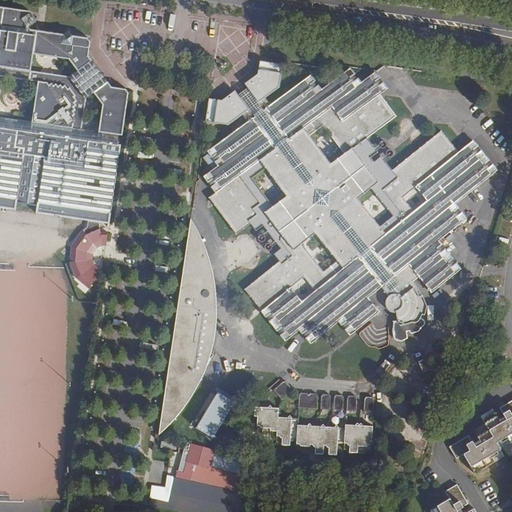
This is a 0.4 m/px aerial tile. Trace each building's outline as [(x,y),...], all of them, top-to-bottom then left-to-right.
[(0,209),(16,212),(17,204),(38,207),(37,215),(88,222),(97,224),(109,226),(129,91),(130,89),(112,86),(100,70),(89,55),(91,40),(26,31),(29,13),(0,8),(0,209)] [(372,83),(378,78),(374,73),(360,83),(357,79),(350,84),(347,80),(354,75),(349,68),(320,90),(318,86),(311,91),(308,86),(314,81),(309,75),(269,105),(264,98),(277,88),(280,66),(260,63),(258,73),(256,75),(242,85),(245,88),(313,177),(312,183),(305,183),(237,94),(234,91),(224,99),(219,102),(206,100),(203,122),(226,125),(240,115),(245,122),(205,153),(210,158),(217,153),(220,158),(213,163),(216,167),(201,178),(205,184),(213,179),(216,183),(209,189),(212,193),(206,198),(209,201),(234,235),(249,224),(254,231),(261,226),(265,231),(259,235),(258,235),(256,236),(256,237),(255,239),(256,241),(257,242),(258,242),(259,242),(261,242),(262,241),(262,240),(262,238),(267,234),(273,242),(268,246),(267,245),(266,245),(264,245),(263,246),(263,247),(263,248),(263,249),(263,250),(264,252),(266,252),(268,252),(269,251),(270,250),(270,248),(275,244),(279,250),(272,256),(277,263),(242,290),(263,318),(269,313),(273,318),(267,323),(274,332),(280,328),(283,332),(277,336),(282,343),(297,331),(300,335),(306,330),(309,334),(303,339),(308,345),(336,323),(339,327),(346,321),(350,326),(343,332),(347,337),(378,313),(366,299),(370,296),(379,289),(387,299),(385,300),(385,301),(384,302),(383,303),(383,304),(383,306),(383,308),(384,310),(385,312),(386,312),(388,313),(389,313),(390,313),(392,313),(393,313),(393,320),(391,321),(390,335),(391,338),(392,339),(392,340),(394,341),(395,342),(396,343),(398,343),(400,342),(401,342),(402,341),(403,340),(404,339),(404,338),(405,336),(405,335),(405,333),(407,333),(407,336),(415,334),(423,324),(424,321),(419,320),(420,317),(424,317),(425,308),(421,297),(417,297),(412,288),(414,287),(411,284),(417,279),(430,295),(461,270),(455,264),(449,269),(446,264),(452,259),(444,250),(438,254),(435,250),(441,246),(437,240),(465,219),(460,213),(454,218),(451,214),(457,209),(453,204),(495,171),(491,165),(485,170),(481,165),(487,160),(479,151),(473,155),(470,152),(477,147),(472,141),(456,153),(440,131),(398,163),(389,170),(382,161),(385,159),(386,160),(387,160),(389,159),(390,159),(392,157),(392,155),(391,153),(390,152),(388,151),(387,151),(385,152),(383,155),(380,158),(378,156),(371,161),(369,160),(377,153),(375,151),(377,149),(379,150),(381,150),(382,149),(383,147),(384,145),(383,143),(381,142),(379,142),(378,142),(376,143),(376,145),(376,146),(373,148),(366,139),(395,117),(378,96),(387,89),(381,83),(376,87),(372,83)] [(313,177),(245,88),(237,94),(305,183),(312,183),(313,177)] [(213,141),(214,139),(213,138),(212,136),(211,135),(209,135),(207,135),(206,136),(204,137),(204,139),(204,141),(205,142),(206,144),(207,144),(209,144),(211,144),(212,143),(213,141)] [(168,370),(159,433),(169,423),(174,417),(182,408),(188,400),(196,386),(200,380),(204,371),(209,357),(211,349),(213,341),(215,331),(216,314),(217,301),(216,288),(214,277),(212,267),(210,258),(206,249),(201,236),(195,224),(191,218),(186,252),(176,315),(168,370)] [(94,282),(100,283),(102,271),(99,271),(94,265),(92,261),(91,258),(92,255),(93,251),(101,244),(106,243),(108,234),(102,232),(97,224),(88,222),(87,230),(83,231),(71,247),(72,265),(72,267),(79,282),(86,289),(87,289),(94,282)] [(84,291),(86,289),(79,282),(72,267),(68,268),(75,283),(84,291)] [(284,382),(271,393),(278,401),(289,392),(290,388),(284,382)] [(219,392),(193,426),(209,438),(235,405),(219,392)] [(297,397),(296,408),(315,409),(316,398),(314,395),(299,394),(297,397)] [(322,395),(320,398),(319,410),(328,410),(329,399),(327,396),(322,395)] [(341,397),(335,397),(333,399),(332,411),(342,411),(343,400),(341,397)] [(353,398),(348,397),(346,400),(345,412),(354,412),(355,401),(353,398)] [(364,399),(362,401),(361,413),(371,413),(372,402),(371,399),(364,399)] [(474,449),(471,445),(467,437),(448,447),(455,460),(462,456),(472,475),(490,465),(486,458),(499,451),(495,444),(506,438),(509,443),(511,441),(511,401),(499,409),(503,417),(505,420),(498,423),(496,420),(491,409),(479,416),(484,425),(472,431),(478,442),(480,446),(474,449)] [(366,448),(369,446),(370,427),(343,425),(343,429),(296,425),(296,420),(275,418),(276,410),(253,407),(252,418),(256,418),(255,426),(259,429),(268,430),(268,432),(274,433),(274,437),(278,438),(278,440),(280,440),(279,446),(287,447),(288,441),(294,441),(294,444),(298,448),(307,449),(309,445),(312,446),(312,447),(313,448),(313,455),(320,456),(321,446),(325,446),(325,449),(328,450),(327,456),(334,457),(335,445),(343,445),(349,449),(348,455),(356,455),(356,447),(366,448)] [(234,489),(242,457),(185,442),(182,454),(172,452),(167,469),(174,471),(165,506),(190,511),(223,511),(229,488),(234,489)] [(368,456),(369,446),(366,448),(356,447),(356,455),(368,456)] [(486,458),(490,465),(502,458),(499,451),(486,458)] [(456,511),(459,511),(467,506),(455,485),(443,492),(448,500),(428,511),(427,511),(472,511),(471,510),(468,511),(456,511)]
